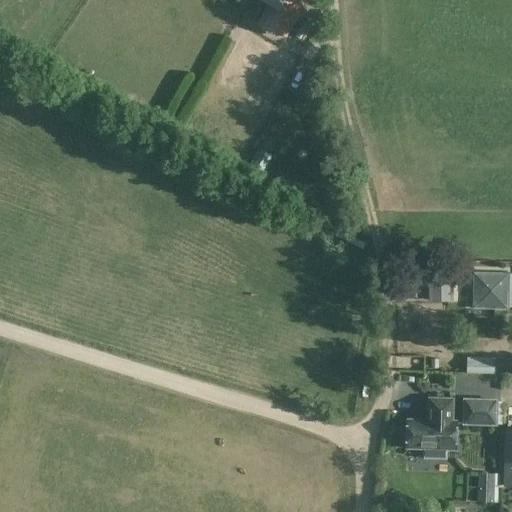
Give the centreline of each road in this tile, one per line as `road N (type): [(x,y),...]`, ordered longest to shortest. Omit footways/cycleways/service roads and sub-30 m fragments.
road 1 (track): [(362,511),(388,321),(382,255),(332,62),(328,0)]
road 2 (track): [(373,444),(0,323)]
